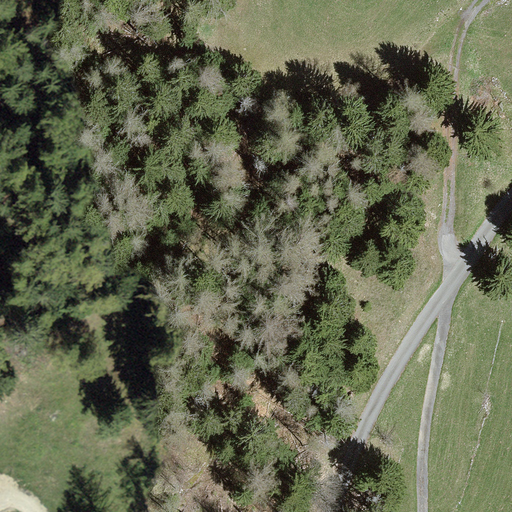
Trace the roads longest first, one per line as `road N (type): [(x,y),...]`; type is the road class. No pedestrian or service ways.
road 1 (unclassified): [(511,211),(403,357),(337,511)]
road 2 (track): [(455,283),(457,45),(463,25),(487,0)]
road 3 (track): [(455,283),(426,435),(425,511)]
